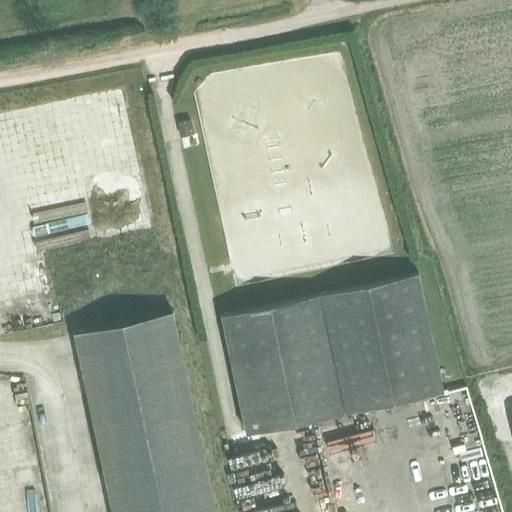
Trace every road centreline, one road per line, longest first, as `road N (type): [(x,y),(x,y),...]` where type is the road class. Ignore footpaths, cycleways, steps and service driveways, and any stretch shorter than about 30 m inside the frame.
road 1 (track): [(0,75),(211,40)]
road 2 (unclassified): [(211,40),(412,0)]
